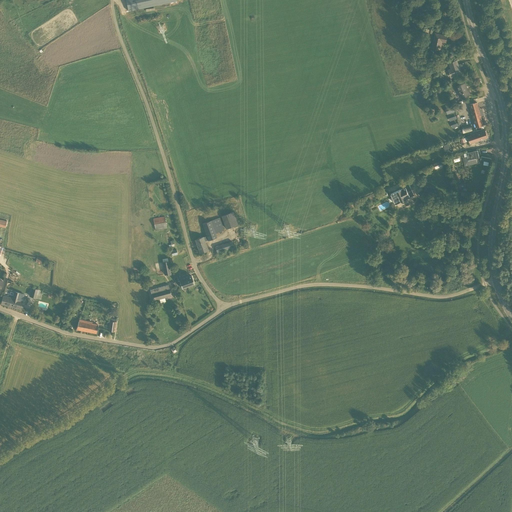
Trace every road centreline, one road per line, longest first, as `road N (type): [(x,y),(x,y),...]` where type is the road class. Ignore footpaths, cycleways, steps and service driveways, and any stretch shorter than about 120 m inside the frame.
road 1 (unclassified): [(223,308),(190,254),(111,0)]
road 2 (secondary): [(495,280),(503,113),(466,0)]
road 3 (unclassified): [(495,280),(433,296),(318,284),(223,308)]
road 4 (unclassified): [(223,308),(158,348),(81,336),(0,309)]
